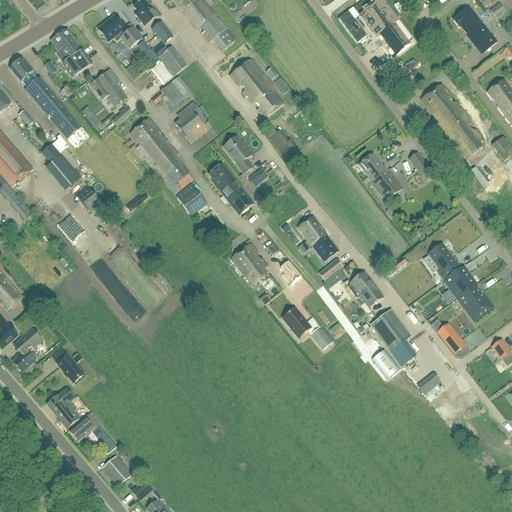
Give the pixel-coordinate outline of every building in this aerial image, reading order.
[(217,21),(200,0),(171,0),(197,31),(199,28),(204,34),(201,36),(209,46),(213,42),(222,53),(235,43),(226,32),(227,31),(218,20),(217,21)] [(414,44),(380,0),(359,17),(366,27),(366,26),(370,31),(369,31),(377,41),(379,41),(383,46),(381,47),(392,61),(414,44)] [(144,28),(157,19),(142,1),(133,8),(138,14),(135,17),(144,28)] [(489,12),(490,14),(497,22),(506,14),(500,7),(499,5),(489,12)] [(496,44),(469,8),(452,21),(458,29),(460,28),(467,38),(466,38),(480,57),(496,44)] [(338,20),(356,45),(366,37),(348,13),(338,20)] [(127,34),(114,18),(98,31),(108,44),(113,40),(116,44),(121,41),(129,51),(142,41),(133,30),(127,34)] [(135,22),(131,24),(136,32),(140,30),(135,22)] [(163,46),(172,38),(161,24),(151,31),(163,46)] [(81,53),(66,32),(53,41),(52,45),(57,53),(55,55),(72,80),(92,66),(82,52),(81,53)] [(145,57),(151,52),(143,43),(137,48),(145,57)] [(235,48),(228,52),(233,60),(240,55),(235,48)] [(156,59),(172,77),(183,68),(168,50),(156,59)] [(466,57),(460,59),(465,68),(470,66),(466,57)] [(33,74),(22,61),(10,71),(21,84),(21,83),(27,90),(25,92),(47,118),(49,117),(53,122),(51,123),(67,142),(82,129),(40,80),(38,81),(32,75),(33,74)] [(261,77),(249,62),(229,78),(238,89),(240,87),(244,92),(243,95),(241,97),(243,100),(246,98),(253,107),(255,105),(258,110),(257,112),(265,121),(284,106),(275,95),(273,90),(262,76),(261,77)] [(173,80),(161,65),(151,72),(164,88),(173,80)] [(271,82),(278,77),(271,70),(265,74),(271,82)] [(127,100),(114,82),(116,81),(110,72),(91,86),(102,102),(107,98),(115,109),(127,100)] [(171,114),(193,96),(178,78),(151,102),(155,107),(161,102),(163,104),(167,109),(171,114)] [(283,97),(290,92),(281,80),(274,85),(283,97)] [(511,95),(501,81),(484,94),(489,102),(490,102),(498,113),(501,114),(510,125),(511,125),(511,95)] [(442,87),(422,103),(443,131),(444,130),(449,136),(447,137),(448,138),(468,122),(456,105),(453,106),(449,101),(451,99),(442,87)] [(67,100),(72,95),(66,88),(61,93),(67,100)] [(0,114),(11,106),(0,92),(0,114)] [(197,110),(193,104),(177,118),(180,122),(175,126),(190,146),(211,129),(204,120),(209,117),(201,108),(197,110)] [(294,104),(287,108),(290,113),(297,109),(294,104)] [(116,129),(132,115),(128,110),(112,123),(116,129)] [(28,129),(34,124),(24,112),(18,117),(28,129)] [(423,127),(427,123),(418,112),(413,116),(423,127)] [(101,127),(95,120),(89,125),(95,132),(101,127)] [(148,120),(130,135),(139,147),(135,150),(170,192),(175,188),(188,177),(189,177),(176,159),(178,156),(171,147),(170,147),(148,120)] [(468,122),(448,138),(453,144),(455,143),(468,162),(486,149),(471,130),(473,128),(468,122)] [(280,132),(277,134),(268,141),(284,161),(297,150),(290,142),(288,143),(280,132)] [(0,175),(12,191),(32,173),(15,153),(4,139),(2,140),(0,137),(0,175)] [(241,145),(236,139),(223,149),(238,168),(237,168),(244,177),(252,170),(246,161),(251,157),(241,145)] [(511,157),(511,153),(502,140),(495,145),(491,148),(503,164),(511,157)] [(57,144),(53,148),(61,156),(74,171),(79,167),(65,151),(64,152),(57,144)] [(51,146),(41,155),(51,165),(61,156),(53,148),(51,146)] [(451,165),(459,159),(449,147),(441,153),(451,165)] [(421,179),(430,173),(430,172),(417,155),(408,162),(421,179)] [(382,168),(372,156),(358,167),(368,179),(366,180),(385,204),(402,191),(383,167),(382,168)] [(81,181),(61,157),(45,170),(51,178),(66,195),(81,181)] [(477,168),(485,176),(494,168),(486,159),(477,168)] [(239,217),(253,206),(221,166),(208,177),(213,183),(211,184),(223,199),(228,205),(231,210),(239,217)] [(476,196),(488,186),(475,169),(463,179),(476,196)] [(254,190),(266,181),(259,172),(247,182),(254,190)] [(0,194),(8,187),(0,177),(0,194)] [(99,191),(95,185),(89,190),(87,187),(75,197),(91,216),(102,207),(111,219),(117,214),(99,191)] [(33,218),(8,187),(0,194),(25,224),(33,218)] [(191,187),(175,199),(191,219),(207,207),(191,187)] [(148,201),(155,195),(150,189),(143,194),(144,194),(126,210),(130,215),(148,200),(148,201)] [(118,226),(120,225),(124,221),(118,214),(112,219),(118,226)] [(312,218),(297,229),(311,248),(326,237),(323,234),(322,234),(318,230),(320,229),(312,218)] [(326,237),(311,248),(323,265),(338,254),(326,237)] [(464,250),(479,267),(491,256),(476,240),(464,250)] [(258,262),(254,256),(257,254),(250,246),(231,261),(252,289),(266,278),(262,273),(267,269),(261,260),(258,262)] [(274,265),(283,258),(273,246),(265,252),(268,255),(267,256),(274,265)] [(455,265),(441,247),(428,256),(439,272),(437,274),(444,283),(461,270),(456,264),(455,265)] [(114,264),(117,269),(125,264),(122,259),(114,264)] [(388,279),(406,265),(403,261),(385,275),(388,279)] [(324,284),(343,270),(336,262),(318,276),(324,284)] [(290,289),(302,279),(289,264),(281,270),(285,276),(281,279),(290,289)] [(476,287),(463,269),(461,270),(444,283),(457,301),(476,287)] [(500,271),(483,284),(493,297),(510,284),(500,271)] [(22,299),(0,274),(0,305),(7,313),(22,299)] [(382,300),(364,275),(350,285),(351,287),(349,288),(348,291),(356,300),(358,300),(360,299),(368,310),(382,300)] [(322,286),(327,293),(336,286),(330,279),(322,286)] [(493,310),(476,287),(457,301),(474,324),(493,310)] [(511,293),(507,288),(495,299),(505,311),(511,306),(506,300),(511,294),(511,293)] [(23,336),(44,318),(34,308),(14,325),(23,336)] [(298,341),(310,330),(294,310),(282,321),(298,341)] [(391,312),(371,327),(371,328),(390,353),(402,368),(415,358),(404,343),(410,338),(391,312)] [(17,338),(0,318),(0,330),(2,333),(0,335),(0,350),(1,352),(17,338)] [(359,335),(364,332),(361,327),(356,331),(359,335)] [(443,330),(436,335),(454,357),(465,348),(448,327),(443,330)] [(322,353),(333,345),(320,329),(310,337),(322,353)] [(41,343),(31,331),(13,347),(20,354),(15,358),(17,360),(12,364),(21,375),(35,363),(36,362),(36,359),(34,356),(31,356),(30,357),(28,355),(41,343)] [(510,355),(501,342),(492,350),(501,362),(510,355)] [(55,364),(73,386),(83,377),(66,356),(55,364)] [(413,386),(420,398),(438,388),(431,376),(413,386)] [(66,431),(79,421),(74,414),(76,412),(70,405),(74,401),(66,391),(46,407),(66,431)] [(115,450),(97,428),(88,417),(69,433),(78,444),(91,433),(102,446),(100,448),(107,457),(115,450)] [(118,489),(132,477),(116,459),(102,471),(118,489)] [(132,494),(140,503),(152,493),(144,484),(132,494)] [(163,511),(156,503),(147,511),(163,511)]
